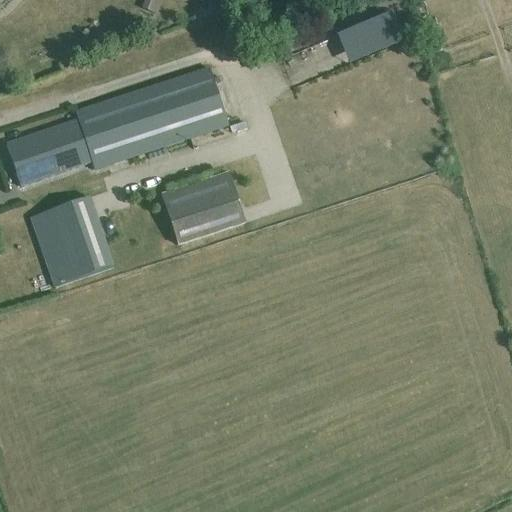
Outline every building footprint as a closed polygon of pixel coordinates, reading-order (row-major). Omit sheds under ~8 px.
[(145,0),(142,9),(157,15),(162,0),(145,0)] [(229,127),(209,67),(75,112),(78,121),(92,163),(95,173),(229,127)] [(6,146),(21,188),(92,163),(78,121),(6,146)] [(228,173),(161,195),(179,248),(246,226),(228,173)] [(114,267),(90,198),(30,219),(54,288),(114,267)]
